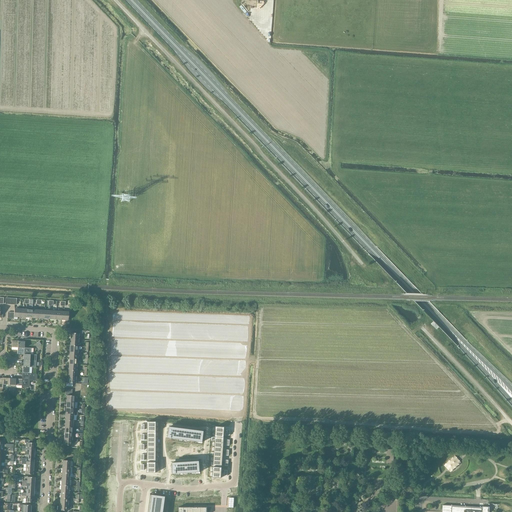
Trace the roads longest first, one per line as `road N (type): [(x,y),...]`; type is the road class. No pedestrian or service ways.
road 1 (primary): [(131,0),(493,376)]
road 2 (residential): [(43,511),(54,331),(5,327)]
